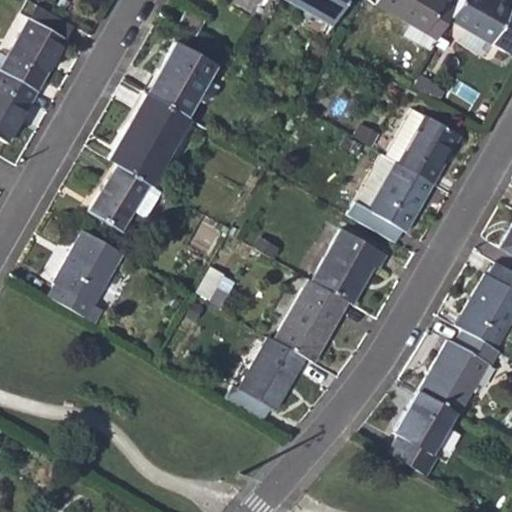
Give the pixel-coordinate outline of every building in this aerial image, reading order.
[(343,0),(285,0),(330,25),(343,0)] [(376,0),(374,4),(437,39),(447,20),(454,8),(443,1),(443,0),(376,0)] [(511,49),(511,7),(498,0),(459,0),(448,20),(509,55),(511,49)] [(35,5),(28,19),(65,40),(72,27),(35,5)] [(186,8),(176,26),(193,36),(203,19),(186,8)] [(28,19),(6,57),(0,66),(0,70),(35,91),(65,40),(28,19)] [(198,36),(215,45),(222,32),(206,22),(198,36)] [(174,43),(145,94),(183,116),(213,65),(174,43)] [(0,139),(5,143),(35,91),(0,70),(0,139)] [(149,183),(187,118),(183,116),(145,94),(107,159),(116,164),(146,181),(149,183)] [(394,162),(396,164),(423,116),(410,108),(384,156),(394,162)] [(458,136),(423,116),(396,164),(431,183),(458,136)] [(356,201),(369,208),(394,162),(384,156),(381,155),(356,201)] [(369,208),(356,201),(348,216),(393,241),(401,228),(404,229),(431,183),(396,164),(394,162),(369,208)] [(120,229),(132,206),(146,181),(116,164),(90,211),(120,229)] [(132,206),(143,213),(158,188),(149,183),(146,181),(132,206)] [(511,222),(497,247),(511,255),(511,222)] [(340,229),(309,281),(346,302),(350,304),(371,267),(376,269),(384,255),(340,229)] [(91,305),(121,254),(81,231),(52,283),(53,284),(46,298),(92,324),(100,311),(91,305)] [(511,271),(491,259),(483,273),(511,288),(511,271)] [(223,303),(234,277),(209,266),(197,292),(223,303)] [(511,288),(483,273),(453,325),(460,330),(492,348),(511,312),(511,288)] [(311,363),(346,302),(309,281),(306,280),(272,340),(301,358),(311,363)] [(489,364),(498,351),(492,348),(460,330),(452,344),(445,340),(416,391),(452,412),(456,414),(485,363),(489,364)] [(272,408),(301,358),(272,340),(268,338),(239,389),(230,384),(223,399),(262,421),(269,407),(272,408)] [(428,452),(452,412),(416,391),(393,432),(392,434),(396,436),(386,453),(409,467),(424,476),(434,457),(427,453),(428,452)]
